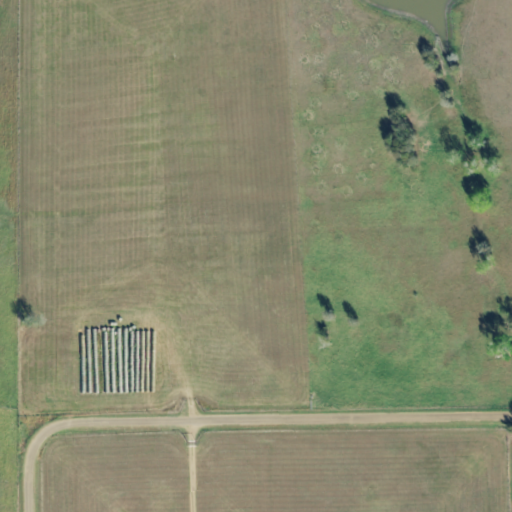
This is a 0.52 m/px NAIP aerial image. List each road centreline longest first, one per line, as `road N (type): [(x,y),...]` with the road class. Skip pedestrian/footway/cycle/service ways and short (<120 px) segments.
road 1 (residential): [(27,511),(30,437),(43,425),(511,415)]
road 2 (track): [(0,306),(78,322),(156,321),(188,334),(195,511)]
